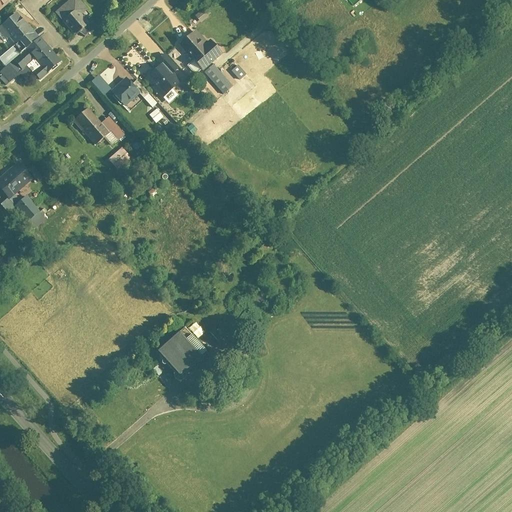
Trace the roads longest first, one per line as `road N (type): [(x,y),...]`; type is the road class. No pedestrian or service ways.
road 1 (residential): [(0,126),(144,0)]
road 2 (tertiary): [(101,511),(0,397)]
